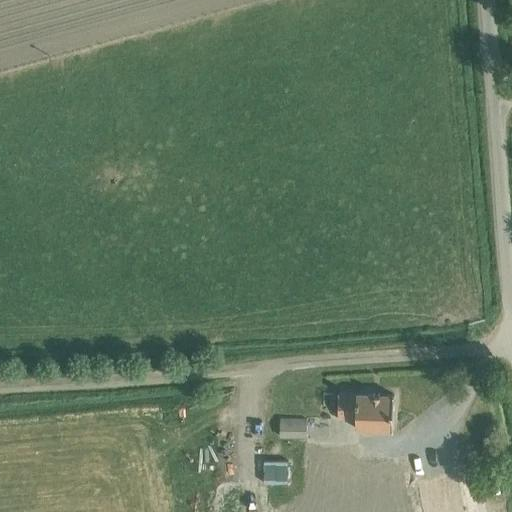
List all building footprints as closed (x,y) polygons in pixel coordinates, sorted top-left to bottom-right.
[(355,429),(392,430),(393,394),(338,393),(338,419),(356,419),(355,429)] [(225,413),(224,438),(234,438),(236,414),(225,413)] [(306,436),(306,419),(280,419),(279,436),(306,436)] [(316,442),(316,490),(364,490),(364,442),(316,442)] [(319,511),(492,511),(488,477),(402,489),(404,500),(319,511)]
